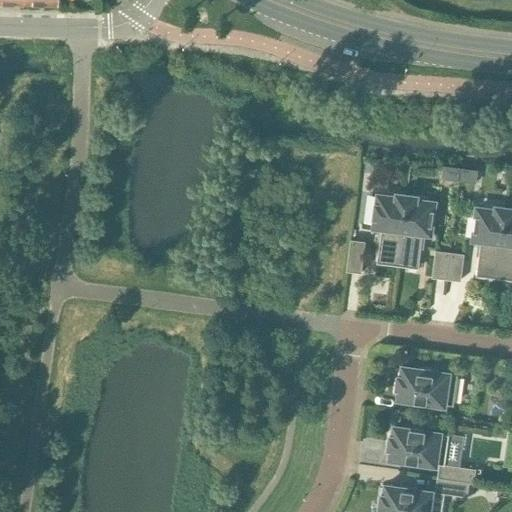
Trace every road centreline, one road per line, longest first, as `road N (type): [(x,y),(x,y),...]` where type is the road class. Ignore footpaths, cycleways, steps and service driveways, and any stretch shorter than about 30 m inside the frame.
road 1 (residential): [(314,511),(335,463),(352,330),(511,347)]
road 2 (tertiary): [(511,58),(397,42),(259,0)]
